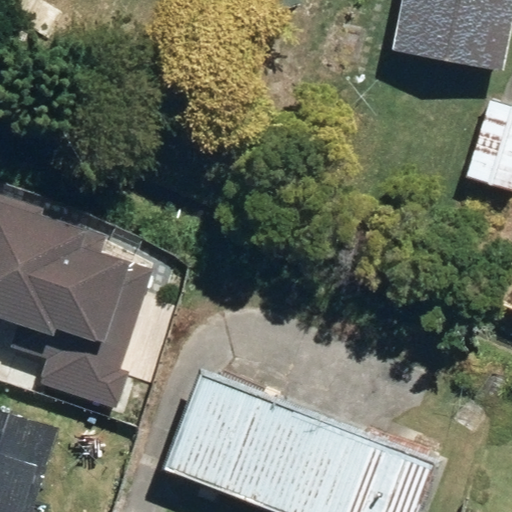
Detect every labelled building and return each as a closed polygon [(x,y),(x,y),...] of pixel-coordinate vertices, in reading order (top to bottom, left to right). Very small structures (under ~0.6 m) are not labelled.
[(511,28),(511,0),(400,0),(390,58),(503,79),(511,28)] [(511,103),(490,97),(465,182),(511,196),(511,103)] [(106,242),(0,206),(0,323),(34,334),(20,374),(107,404),(150,278),(100,261),(106,242)] [(417,511),(435,468),(195,372),(153,475),(245,511),(417,511)] [(34,511),(59,431),(0,412),(0,511),(34,511)]
